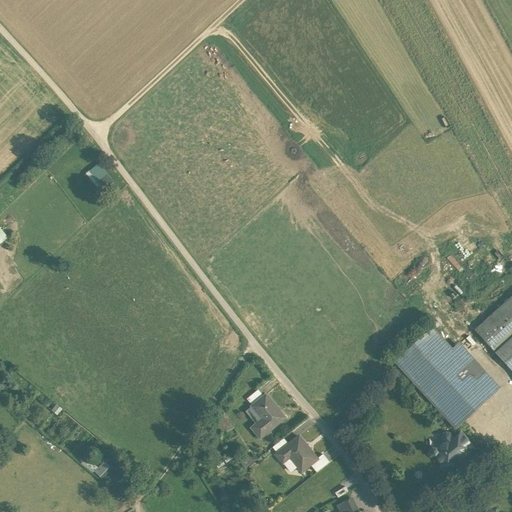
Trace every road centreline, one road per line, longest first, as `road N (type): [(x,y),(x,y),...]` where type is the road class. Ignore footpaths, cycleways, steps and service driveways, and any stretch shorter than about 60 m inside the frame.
road 1 (track): [(252,342),(94,135),(0,31)]
road 2 (residential): [(379,511),(365,477),(252,342)]
road 3 (track): [(239,0),(94,135)]
